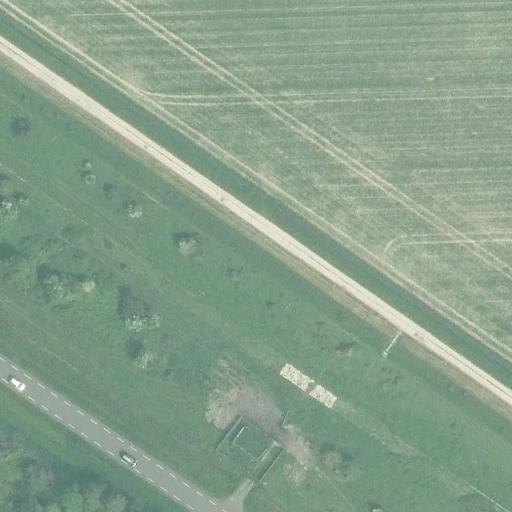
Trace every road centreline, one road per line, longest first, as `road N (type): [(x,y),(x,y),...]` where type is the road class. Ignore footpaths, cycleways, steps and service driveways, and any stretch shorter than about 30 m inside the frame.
road 1 (unclassified): [(511,397),(0,42)]
road 2 (tertiary): [(209,511),(0,367)]
